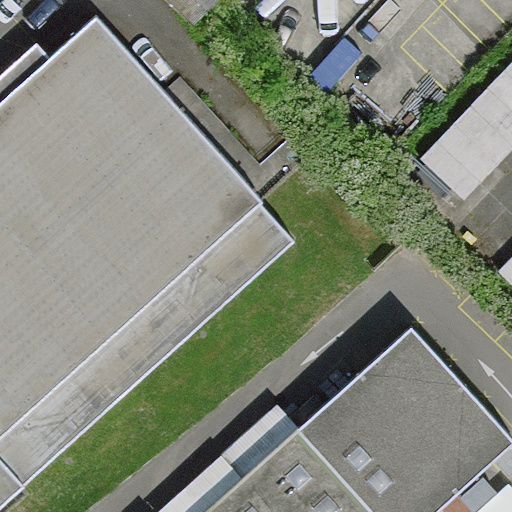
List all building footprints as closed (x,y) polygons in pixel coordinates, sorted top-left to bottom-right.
[(175,0),(193,17),(209,0),(175,0)] [(259,201),(95,14),(0,100),(0,506),(293,239),(259,201)] [(491,92),(511,112),(511,78),(508,75),(491,92)] [(474,110),(511,145),(511,112),(491,92),(474,110)] [(457,128),(500,169),(511,156),(511,145),(474,110),(457,128)] [(440,146),(483,187),(500,169),(457,128),(440,146)] [(423,163),(466,205),(483,187),(440,146),(423,163)] [(400,246),(319,157),(303,172),(381,263),(400,246)] [(511,253),(498,268),(511,280),(511,253)] [(205,511),(434,511),(472,477),(511,439),(511,432),(413,324),(205,511)]
